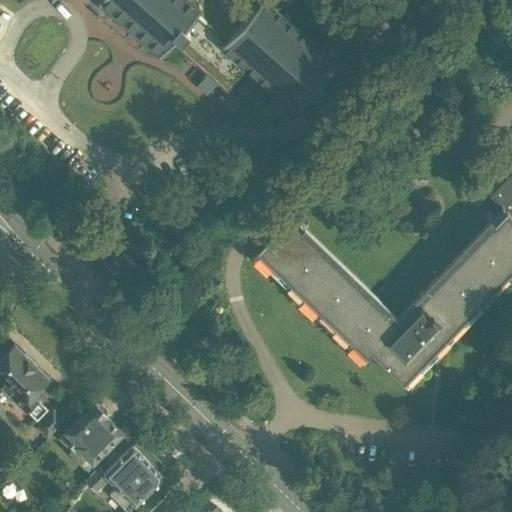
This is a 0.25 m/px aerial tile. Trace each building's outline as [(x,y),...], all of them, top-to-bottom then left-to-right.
[(264,0),(261,0),(243,21),(218,0),(90,0),(92,2),(88,7),(103,20),(112,9),(159,51),(168,40),(227,92),(247,69),(294,110),(310,92),(316,96),(324,87),(319,82),(336,63),(264,0)] [(255,143),(241,160),(262,178),(277,161),(255,143)] [(243,182),(252,172),(241,162),(231,172),(243,182)] [(217,170),(197,193),(220,213),(240,189),(217,170)] [(511,172),(489,196),(501,207),(486,222),(485,222),(404,307),(409,313),(398,325),(288,220),(257,252),(367,357),(371,352),(402,382),(477,304),(480,308),(511,274),(511,172)] [(254,194),(261,187),(254,180),(247,187),(254,194)] [(192,200),(184,210),(202,225),(210,216),(192,200)] [(184,210),(177,218),(195,234),(202,225),(184,210)] [(177,218),(169,227),(187,243),(195,234),(177,218)] [(131,292),(146,276),(140,271),(141,270),(121,250),(97,274),(118,294),(125,286),(131,292)] [(158,285),(166,277),(160,271),(151,279),(158,285)] [(48,408),(33,393),(50,377),(15,342),(0,357),(0,389),(11,401),(15,397),(37,419),(48,408)] [(66,431),(67,431),(60,438),(69,448),(71,446),(74,448),(70,453),(91,474),(98,467),(93,462),(122,432),(106,416),(107,416),(107,415),(107,408),(102,403),(95,403),(94,403),(66,431)] [(47,437),(65,420),(54,409),(36,426),(47,437)] [(149,449),(142,442),(137,442),(134,445),(133,444),(104,472),(99,466),(98,467),(91,474),(86,480),(96,490),(109,477),(118,486),(112,491),(130,508),(135,503),(135,504),(161,479),(161,472),(146,457),(149,454),(149,449)]
